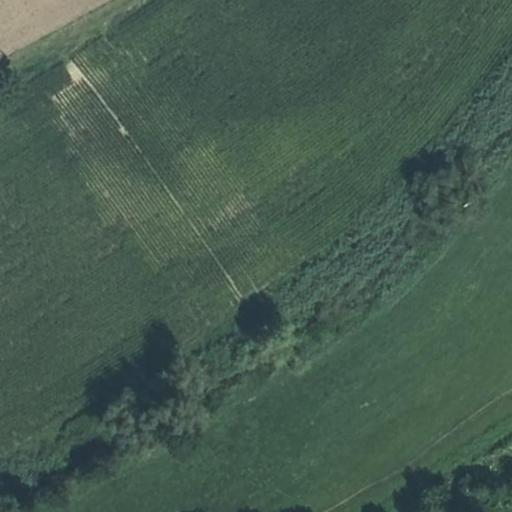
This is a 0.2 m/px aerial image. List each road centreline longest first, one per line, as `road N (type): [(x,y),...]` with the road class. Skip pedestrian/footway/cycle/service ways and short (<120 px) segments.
road 1 (track): [(326,511),(511,390)]
road 2 (track): [(125,0),(0,70)]
